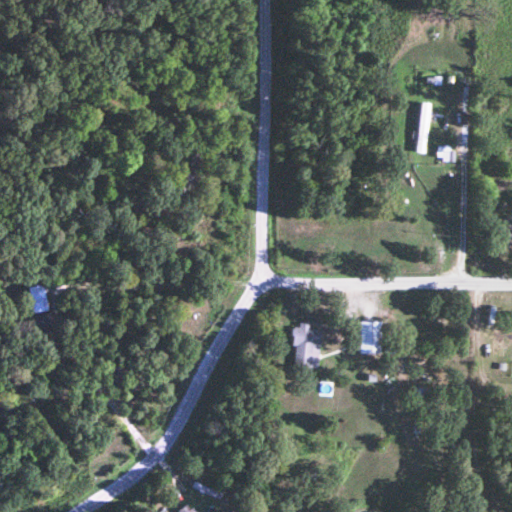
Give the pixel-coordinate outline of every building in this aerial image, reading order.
[(423,154),(428,103),(417,102),(412,153),(423,154)] [(137,233),(154,238),(158,224),(164,225),(171,204),(148,197),(137,233)] [(494,245),(511,245),(511,217),(494,218),(494,245)] [(49,331),(46,315),(30,317),(33,334),(49,331)] [(357,354),(378,354),(378,322),(357,322),(357,354)] [(317,330),(305,330),(305,324),(292,324),(291,372),(307,373),(308,349),(317,350),(317,330)] [(493,355),(511,357),(511,345),(495,344),(493,355)]
